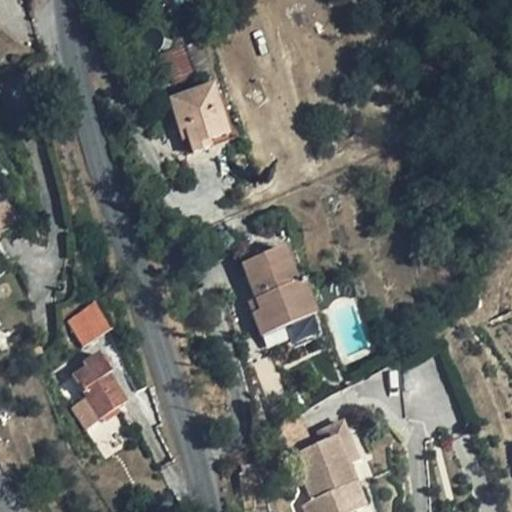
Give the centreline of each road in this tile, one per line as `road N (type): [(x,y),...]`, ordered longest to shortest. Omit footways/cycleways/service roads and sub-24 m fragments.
road 1 (unclassified): [(210,511),(89,115),(67,0)]
road 2 (unknown): [(395,410),(425,399),(438,404),(488,511)]
